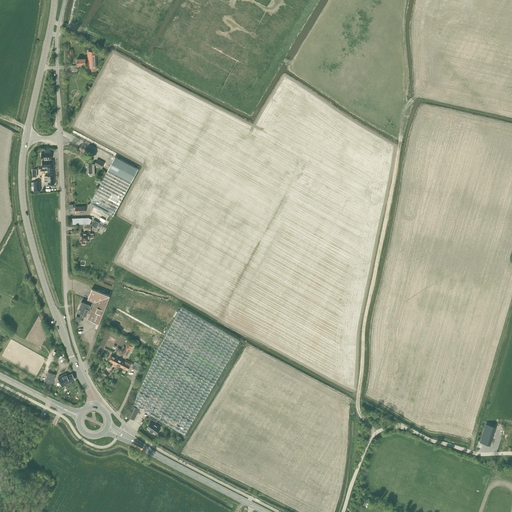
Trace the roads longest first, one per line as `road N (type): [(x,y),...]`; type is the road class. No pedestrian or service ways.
road 1 (tertiary): [(92,405),(23,207),(22,154),(54,0)]
road 2 (track): [(374,434),(358,409),(363,328),(402,117),(418,91)]
road 3 (unclassified): [(511,453),(475,453),(406,428),(382,428),(365,446),(343,511)]
